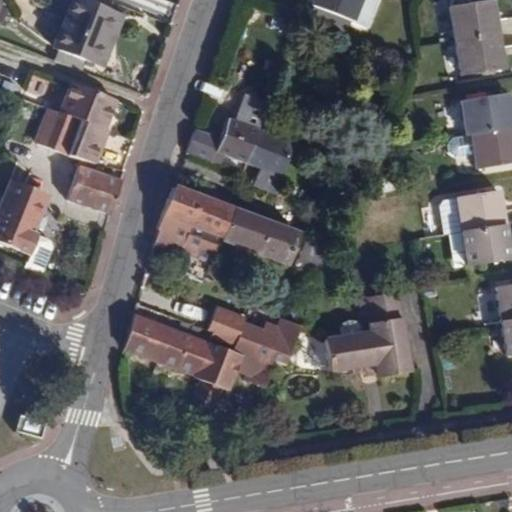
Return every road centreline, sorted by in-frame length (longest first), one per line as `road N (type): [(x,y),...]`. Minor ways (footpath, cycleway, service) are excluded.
road 1 (residential): [(54,481),(209,0)]
road 2 (tertiary): [(511,452),(133,511)]
